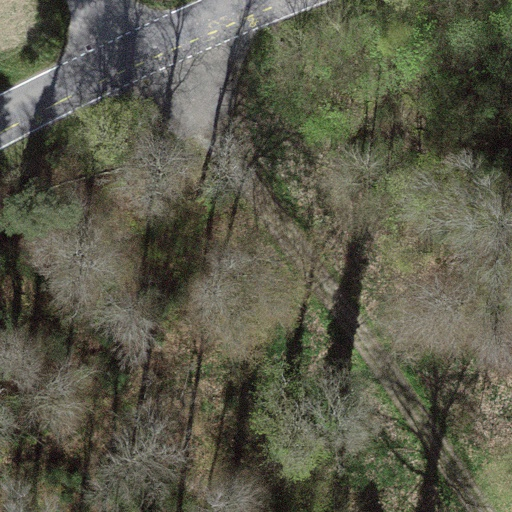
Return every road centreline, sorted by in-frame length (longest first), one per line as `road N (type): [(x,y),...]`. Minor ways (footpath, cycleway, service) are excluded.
road 1 (track): [(143,55),(209,126),(474,511)]
road 2 (tertiary): [(143,55),(0,124)]
road 3 (tertiary): [(268,0),(143,55)]
